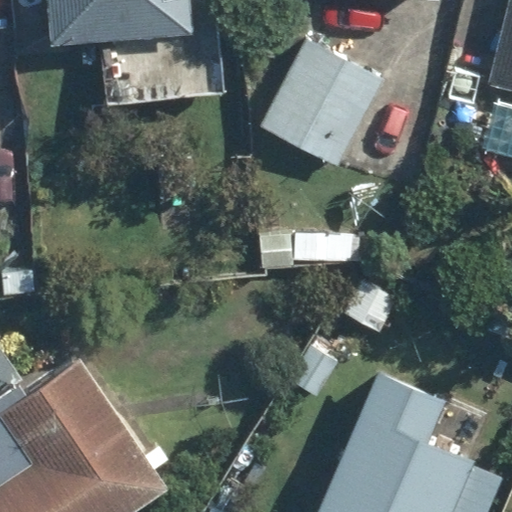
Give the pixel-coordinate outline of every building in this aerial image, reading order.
[(50,0),(53,20),(195,7),(194,0),(50,0)] [(511,0),(506,0),(492,67),(511,71),(511,0)] [(385,59),(307,20),(261,110),(340,150),(385,59)] [(23,366),(3,380),(36,429),(0,452),(0,487),(17,511),(86,511),(169,455),(80,327),(23,366)] [(0,331),(0,452),(36,429),(3,380),(23,366),(0,331)] [(449,378),(379,349),(310,511),(444,511),(476,438),(431,420),(449,378)] [(160,511),(153,503),(141,511),(160,511)]
